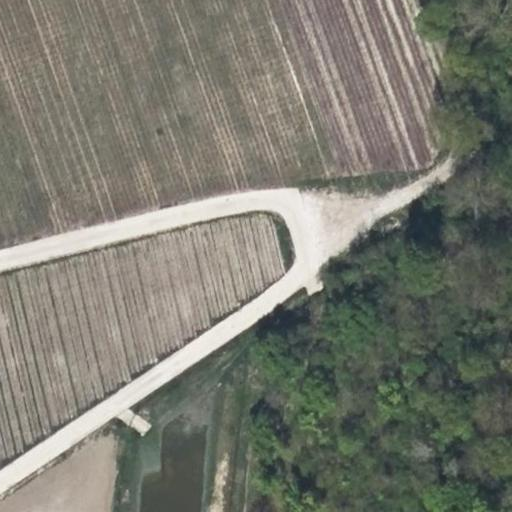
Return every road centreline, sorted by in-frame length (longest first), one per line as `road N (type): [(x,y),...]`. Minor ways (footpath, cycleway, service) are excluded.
road 1 (track): [(411,0),(457,141),(448,168),(404,185),(295,198),(308,266),(0,480)]
road 2 (unclassified): [(0,264),(177,217),(295,198)]
